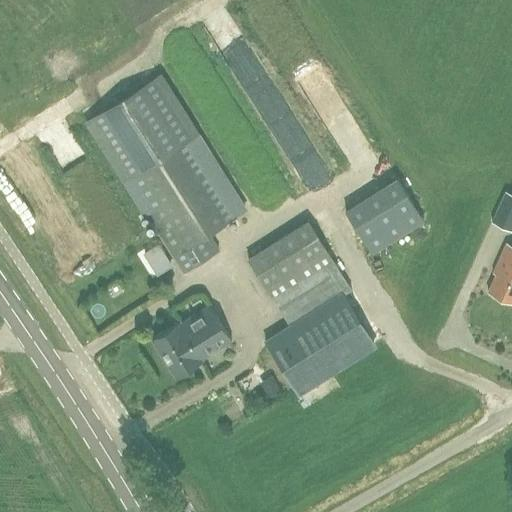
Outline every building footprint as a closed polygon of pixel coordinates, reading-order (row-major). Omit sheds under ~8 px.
[(240,214),(193,138),(197,135),(159,75),(84,122),(122,183),(127,180),(185,272),(219,250),(208,234),(240,214)] [(511,229),(511,193),(506,191),(493,221),(511,229)] [(248,258),(274,299),(320,270),(327,282),(341,273),(308,220),(248,258)] [(144,253),(157,274),(172,265),(158,244),(144,253)] [(511,246),(506,244),(493,272),(496,274),(488,291),(511,301),(511,246)] [(85,279),(73,289),(81,300),(94,291),(85,279)] [(342,294),(265,342),(297,393),(374,344),(342,294)] [(232,339),(210,304),(181,322),(180,321),(151,339),(175,377),(202,360),(201,358),(232,339)]
